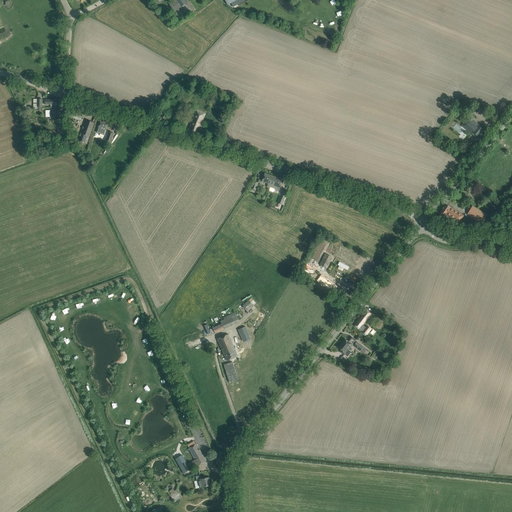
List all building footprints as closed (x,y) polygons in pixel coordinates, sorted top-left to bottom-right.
[(183,0),(177,0),(179,3),(176,5),(178,9),(186,4),(183,0)] [(51,107),(51,110),(50,110),(50,119),(60,119),(60,107),(51,107)] [(205,114),(197,110),(189,130),(197,133),(205,114)] [(482,132),(483,130),(478,126),(479,125),(471,119),(469,121),(467,119),(462,124),(479,138),(483,133),(482,132)] [(79,141),(87,144),(94,123),(86,120),(79,141)] [(98,128),(96,133),(104,135),(106,131),(107,128),(109,123),(100,120),(99,125),(98,128)] [(59,139),(57,130),(51,131),(53,140),(59,139)] [(109,132),(107,136),(106,141),(111,143),(114,133),(109,132)] [(274,177),(265,174),(262,181),(268,183),(268,184),(271,186),(274,177)] [(271,186),(270,188),(279,191),(283,180),(274,177),(271,186)] [(287,193),(282,191),(278,203),(282,205),(287,193)] [(446,214),(460,223),(464,216),(445,204),(441,212),(445,215),(446,214)] [(476,210),(471,207),(467,212),(473,216),(476,210)] [(317,262),(330,237),(323,233),(319,243),(317,241),(309,257),(317,262)] [(325,253),(319,265),(327,269),(333,257),(325,253)] [(309,273),(301,269),(298,276),(306,280),(309,273)] [(321,275),(317,281),(333,292),(337,286),(321,275)] [(248,300),(242,306),(247,312),(254,306),(248,300)] [(363,325),(371,314),(366,310),(354,325),(361,330),(363,331),(366,327),(363,325)] [(237,312),(224,317),(225,320),(222,321),(223,324),(214,327),(216,333),(233,326),(232,323),(240,320),(237,312)] [(371,328),(367,325),(361,333),(366,336),(371,328)] [(245,327),(238,330),(243,342),(250,339),(245,327)] [(227,361),(238,356),(228,334),(217,339),(227,361)] [(364,347),(351,337),(348,341),(345,339),(339,348),(342,350),(341,352),(344,355),(345,354),(347,356),(350,351),(348,350),(352,345),(360,351),(363,353),(367,349),(364,347)] [(196,444),(188,448),(195,460),(194,461),(197,466),(206,461),(200,450),(199,450),(197,447),(198,447),(196,444)] [(182,455),(175,459),(183,473),(190,469),(188,465),(185,460),(182,455)] [(200,475),(196,476),(197,481),(198,480),(200,488),(210,485),(208,478),(201,479),(200,475)] [(177,490),(169,495),(172,498),(170,499),(171,501),(173,500),(175,502),(182,497),(177,490)]
